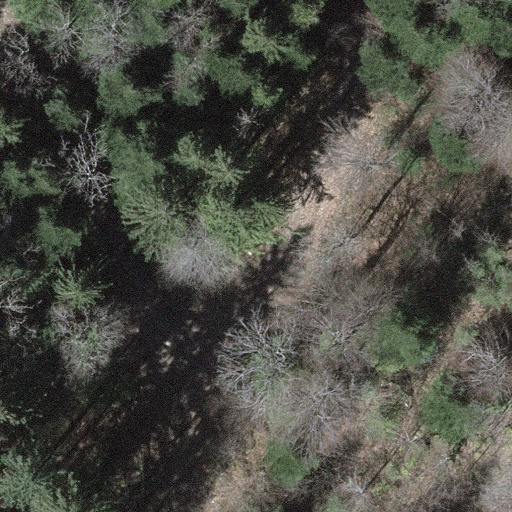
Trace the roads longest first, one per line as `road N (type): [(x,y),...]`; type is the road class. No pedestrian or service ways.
road 1 (track): [(0,17),(146,294),(198,362),(304,228),(336,164),(374,0)]
road 2 (track): [(198,362),(187,511)]
